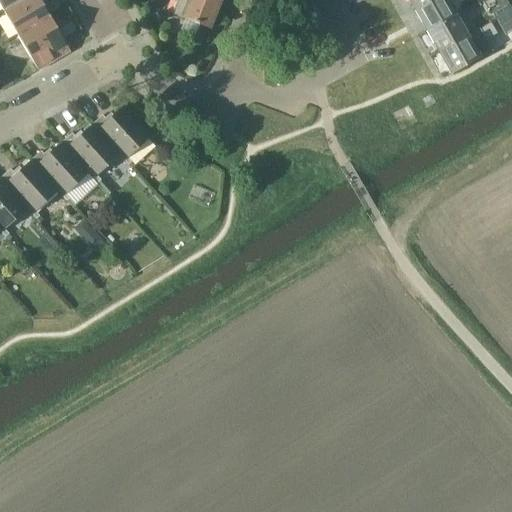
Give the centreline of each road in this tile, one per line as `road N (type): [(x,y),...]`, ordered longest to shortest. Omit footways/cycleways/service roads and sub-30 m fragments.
road 1 (residential): [(229,83),(276,99),(355,56),(324,0)]
road 2 (residential): [(119,62),(0,129)]
